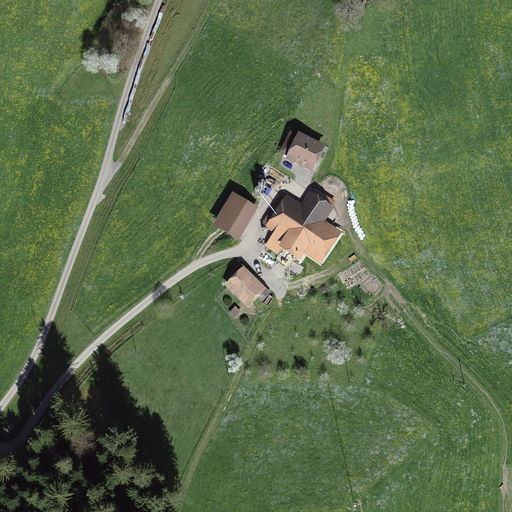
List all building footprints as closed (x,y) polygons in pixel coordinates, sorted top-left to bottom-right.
[(319,148),(291,134),(282,152),(311,167),(319,148)] [(318,192),(303,215),(280,200),(266,220),(280,229),(270,244),(283,252),(286,248),(297,256),(303,246),(321,258),(335,237),(317,225),(332,202),(318,192)] [(233,197),(217,225),(234,235),(250,208),(233,197)] [(261,301),(269,293),(263,287),(261,289),(243,272),(229,286),(248,303),(255,296),(261,301)] [(234,318),(244,307),(240,303),(230,313),(234,318)]
